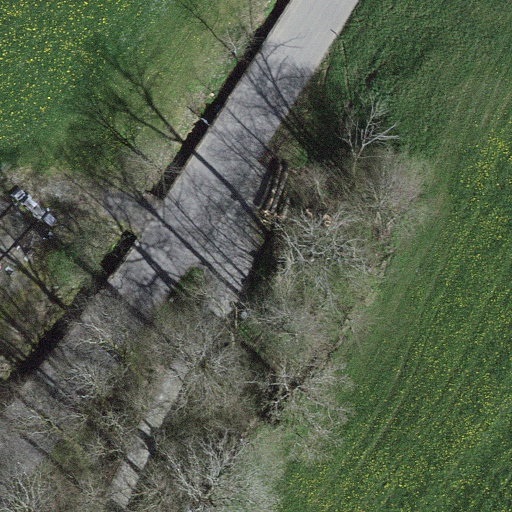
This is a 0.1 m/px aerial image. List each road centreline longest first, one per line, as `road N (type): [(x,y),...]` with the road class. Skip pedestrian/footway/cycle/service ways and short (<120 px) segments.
road 1 (unclassified): [(0,442),(228,153),(325,0)]
road 2 (track): [(186,206),(217,255),(107,511)]
